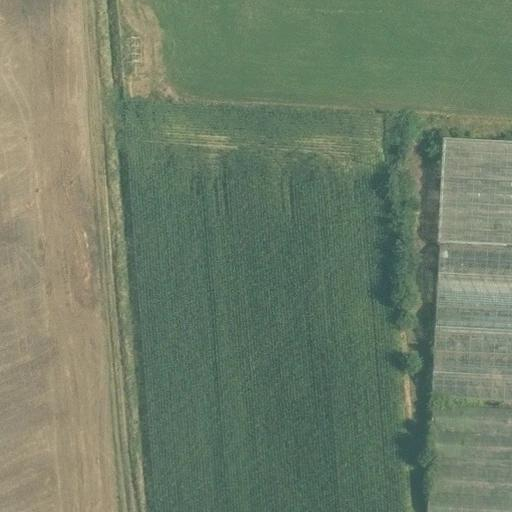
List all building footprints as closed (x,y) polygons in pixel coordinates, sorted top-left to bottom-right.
[(437,247),(440,247),(511,250),(511,144),(444,141),(437,247)] [(511,250),(440,247),(436,308),(511,312),(511,250)] [(511,312),(436,308),(434,353),(511,356),(511,312)] [(511,356),(434,353),(431,399),(511,403),(511,356)] [(511,410),(432,406),(430,460),(511,463),(511,410)] [(511,463),(430,460),(429,467),(511,471),(511,463)] [(511,511),(511,471),(429,467),(427,511),(511,511)]
